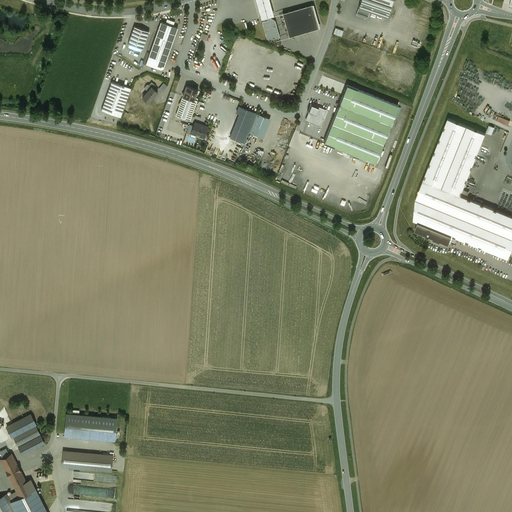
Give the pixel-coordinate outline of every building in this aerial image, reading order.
[(269,0),(256,0),(259,11),(261,19),(269,16),(274,15),(271,7),(269,0)] [(393,0),(360,0),(358,8),(370,11),(387,17),(393,0)] [(312,4),(282,13),(289,36),(319,28),(312,4)] [(370,11),(358,8),(356,14),(367,18),(370,11)] [(275,20),(269,16),(267,17),(268,20),(262,21),(267,38),(272,41),(274,40),(273,38),(279,36),(275,20)] [(161,22),(150,50),(163,55),(168,41),(172,42),(178,28),(173,26),(166,23),(161,22)] [(134,26),(128,44),(143,49),(149,31),(134,26)] [(346,31),(335,28),(333,33),(344,37),(346,31)] [(163,55),(150,50),(148,58),(165,64),(172,42),(168,41),(163,55)] [(131,88),(112,81),(101,110),(120,116),(131,88)] [(398,105),(347,85),(342,96),(339,103),(339,104),(338,106),(337,107),(338,107),(324,142),(375,163),(398,105)] [(198,90),(186,86),(184,92),(183,92),(182,92),(182,94),(182,95),(183,95),(183,96),(186,97),(194,100),(198,90)] [(148,91),(142,97),(149,103),(158,92),(151,87),(148,91)] [(186,97),(183,96),(176,115),(190,120),(197,101),(194,100),(186,97)] [(326,111),(327,109),(311,103),(308,110),(309,111),(306,120),(312,122),(312,123),(321,127),(327,112),(326,111)] [(256,113),(239,106),(237,112),(239,113),(254,119),(256,113)] [(126,116),(134,122),(137,117),(129,111),(126,116)] [(254,119),(239,113),(230,137),(244,142),(248,132),(254,119)] [(268,118),(256,113),(254,119),(248,132),(260,136),(268,118)] [(448,118),(415,199),(413,220),(418,222),(451,235),(508,258),(511,249),(511,215),(466,198),(460,195),(463,189),(485,133),(448,118)] [(208,127),(195,122),(194,125),(191,132),(191,133),(204,137),(208,127)] [(469,192),(463,189),(460,195),(466,198),(469,192)] [(451,235),(418,222),(415,229),(426,234),(426,235),(426,236),(427,236),(428,236),(429,236),(429,235),(433,237),(433,238),(440,241),(440,240),(448,243),(451,235)] [(117,417),(66,412),(64,435),(115,440),(117,417)] [(31,413),(6,426),(12,437),(13,437),(36,425),(37,425),(31,413)] [(36,425),(13,437),(18,446),(41,434),(36,425)] [(41,434),(18,446),(23,455),(45,443),(41,434)] [(113,455),(63,450),(61,466),(111,471),(113,455)] [(18,465),(12,453),(0,458),(6,471),(9,476),(19,497),(31,491),(21,470),(18,464),(18,465)] [(47,511),(36,488),(31,491),(19,497),(11,501),(16,511),(47,511)] [(7,493),(0,497),(0,511),(16,511),(11,501),(7,493)]
